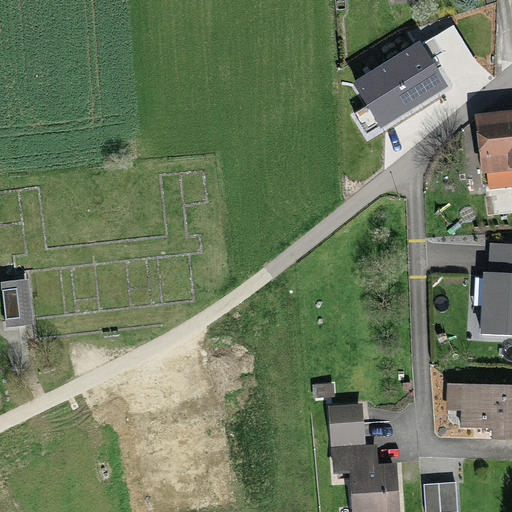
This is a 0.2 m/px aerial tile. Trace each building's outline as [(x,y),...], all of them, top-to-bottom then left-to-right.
[(446,85),(420,43),(354,83),(381,126),(446,85)] [(511,113),(477,115),(480,167),(511,165),(511,113)] [(481,312),(511,312),(511,239),(484,239),(481,312)] [(35,327),(30,281),(6,284),(11,330),(35,327)] [(511,391),(454,391),(454,443),(511,442),(511,391)] [(373,448),(337,451),(338,468),(353,467),(355,511),(393,511),(390,464),(374,465),(373,448)] [(455,483),(425,485),(426,511),(439,511),(457,511),(455,483)]
